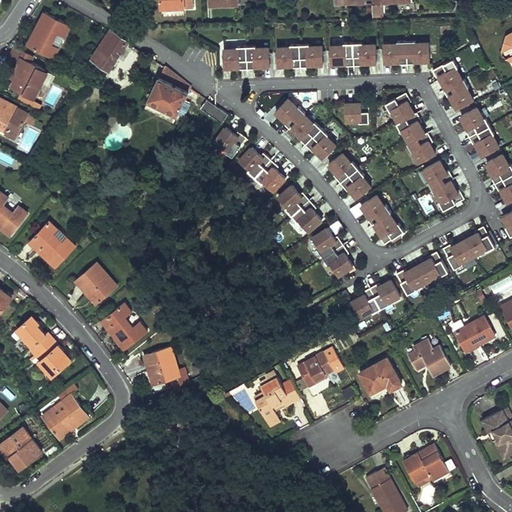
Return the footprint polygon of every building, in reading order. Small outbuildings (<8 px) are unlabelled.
[(411,0),(410,0),(373,0),(373,4),(373,17),(383,17),(384,4),(381,4),(381,1),(411,0)] [(121,11),(114,5),(109,12),(118,17),(121,11)] [(71,25),(47,13),(36,34),(30,44),(54,57),(59,47),(52,43),(58,32),(65,35),(71,25)] [(112,28),(93,56),(110,67),(129,39),(112,28)] [(36,34),(32,32),(26,42),(30,44),(36,34)] [(65,35),(58,32),(52,43),(59,47),(65,35)] [(417,39),(408,40),(408,63),(419,63),(419,60),(431,59),(431,41),(417,42),(417,39)] [(408,63),(408,40),(398,40),(399,42),(385,42),(385,61),(398,60),(398,63),(408,63)] [(355,65),(354,41),(345,42),(345,44),(332,44),(332,62),(345,62),(345,65),(355,65)] [(364,41),(354,41),(355,65),(365,64),(365,61),(378,61),(377,43),(364,43),(364,41)] [(301,43),(292,43),(292,45),(278,46),(279,64),(292,64),(292,66),(302,66),(301,43)] [(310,43),(301,43),(302,66),(312,66),(312,63),(325,63),(324,44),(310,45),(310,43)] [(248,44),(239,45),(239,47),(225,47),(225,65),(238,65),(238,68),(248,68),(248,44)] [(257,44),(248,44),(248,68),(259,67),(259,64),(271,64),(271,46),(257,46),(257,44)] [(25,51),(17,47),(13,54),(21,58),(18,65),(11,78),(15,79),(11,86),(34,98),(48,71),(26,60),(21,58),(25,51)] [(13,54),(10,61),(18,65),(21,58),(13,54)] [(110,67),(93,56),(89,63),(106,74),(110,67)] [(454,58),(434,69),(439,79),(442,77),(447,88),(463,79),(457,68),(459,67),(454,58)] [(159,76),(150,97),(178,113),(179,112),(185,100),(188,95),(187,95),(192,88),(191,86),(192,84),(166,66),(161,77),(159,76)] [(465,78),(445,89),(450,99),(452,97),(458,108),(474,99),(467,87),(469,86),(465,78)] [(408,91),(387,102),(392,110),(394,109),(400,121),(416,113),(410,102),(413,100),(408,91)] [(16,105),(0,96),(0,117),(10,123),(8,128),(6,131),(17,137),(30,113),(19,107),(17,110),(14,108),(16,105)] [(289,96),(277,109),(285,118),(283,120),(290,128),(293,125),(305,112),(307,111),(300,104),(298,106),(289,96)] [(208,98),(202,107),(218,118),(223,122),(229,113),(216,104),(208,98)] [(359,101),(347,102),(347,120),(361,119),(361,121),(370,121),(369,98),(359,98),(359,101)] [(190,102),(185,100),(179,112),(183,115),(190,102)] [(465,127),(470,136),(491,125),(486,117),(484,118),(478,106),(462,114),(468,125),(465,127)] [(400,121),(398,122),(403,131),(405,129),(411,141),(426,133),(421,122),(423,121),(418,111),(416,113),(400,121)] [(299,136),(306,143),(323,127),(316,120),(314,122),(305,112),(293,125),(301,133),(299,136)] [(10,123),(0,117),(0,123),(8,128),(10,123)] [(228,124),(217,139),(228,147),(227,149),(234,154),(248,135),(239,129),(238,132),(228,124)] [(491,125),(470,136),(475,145),(478,144),(484,155),(500,146),(494,134),(495,133),(491,125)] [(323,127),(306,143),(314,150),(316,148),(325,157),(337,144),(328,135),(329,133),(323,127)] [(426,133),(408,143),(413,151),(415,150),(421,161),(436,153),(431,142),(434,141),(429,131),(426,133)] [(253,145),(241,158),(251,167),(252,166),(259,172),(272,158),(265,151),(263,153),(253,145)] [(335,174),(341,182),(359,167),(353,160),(352,161),(343,151),(330,162),(337,172),(335,174)] [(491,174),(496,183),(511,174),(511,164),(510,165),(503,153),(487,162),(493,173),(491,174)] [(272,158),(259,172),(266,178),(264,180),(274,189),(287,176),(277,167),(280,165),(272,158)] [(429,180),(434,189),(436,188),(452,179),(454,178),(449,168),(447,170),(441,159),(425,168),(431,180),(429,180)] [(359,167),(341,182),(348,189),(351,187),(358,197),(372,185),(363,175),(365,174),(359,167)] [(511,174),(496,183),(501,192),(503,190),(509,202),(511,200),(511,174)] [(452,179),(436,188),(442,199),(440,200),(444,209),(465,198),(460,188),(458,189),(452,179)] [(294,183),(280,194),(288,205),(290,204),(296,210),(311,198),(304,190),(302,192),(294,183)] [(0,190),(0,189),(0,225),(11,234),(28,212),(19,205),(15,212),(3,203),(9,196),(0,190)] [(366,215),(372,224),(375,222),(390,212),(392,211),(387,203),(385,204),(377,193),(362,203),(369,214),(366,215)] [(426,215),(435,210),(426,194),(417,199),(426,215)] [(311,198),(296,210),(302,218),(300,219),(309,229),(323,217),(315,208),(318,206),(311,198)] [(511,206),(501,211),(511,234),(511,206)] [(390,212),(375,222),(381,232),(379,234),(385,243),(404,230),(399,222),(397,223),(390,212)] [(50,221),(31,241),(39,249),(42,246),(46,250),(43,252),(57,265),(76,245),(67,237),(62,243),(52,234),(58,228),(50,221)] [(476,232),(466,238),(474,254),(486,248),(487,250),(495,245),(484,225),(475,230),(476,232)] [(328,226),(313,236),(321,247),(319,248),(324,256),(344,243),(338,234),(336,236),(328,226)] [(67,237),(58,228),(52,234),(62,243),(67,237)] [(474,254),(466,238),(455,244),(453,241),(444,247),(455,267),(464,263),(463,261),(474,254)] [(344,243),(324,256),(329,263),(331,262),(338,274),(354,264),(347,253),(350,252),(344,243)] [(430,258),(419,264),(428,280),(439,273),(440,275),(449,271),(437,250),(428,255),(430,258)] [(499,264),(506,262),(502,253),(495,255),(499,264)] [(97,261),(78,279),(98,302),(118,284),(97,261)] [(428,280),(419,264),(408,270),(406,267),(397,272),(408,293),(417,288),(416,286),(428,280)] [(379,281),(370,286),(382,307),(390,303),(389,301),(401,294),(392,278),(381,284),(379,281)] [(0,286),(0,313),(13,296),(0,286)] [(382,307),(370,286),(361,291),(363,294),(352,300),(360,316),(372,310),(373,311),(382,307)] [(511,298),(501,304),(511,324),(511,298)] [(126,302),(104,320),(112,330),(115,327),(117,330),(114,333),(126,348),(149,331),(141,321),(135,326),(127,316),(133,311),(126,302)] [(485,314),(456,329),(467,349),(477,344),(476,342),(479,340),(480,342),(496,334),(485,314)] [(33,315),(18,328),(38,351),(54,338),(49,332),(46,334),(37,324),(40,322),(33,315)] [(430,337),(415,345),(416,347),(418,350),(410,355),(417,367),(427,362),(430,360),(432,364),(429,365),(434,373),(452,364),(441,344),(435,347),(433,348),(431,344),(433,343),(430,337)] [(64,349),(54,338),(38,351),(43,357),(39,361),(53,376),(69,361),(61,351),(64,349)] [(179,369),(172,346),(146,353),(151,371),(154,370),(157,382),(166,380),(180,375),(182,385),(189,383),(185,368),(179,369)] [(64,349),(61,351),(69,361),(72,358),(64,349)] [(324,350),(298,365),(304,376),(304,375),(310,385),(326,376),(324,373),(334,368),(324,350)] [(388,356),(360,370),(373,393),(389,384),(390,387),(391,388),(402,383),(388,356)] [(278,375),(261,385),(265,390),(266,394),(256,399),(269,421),(279,416),(275,408),(273,404),(282,399),(284,403),(285,405),(292,401),(282,382),(278,375)] [(304,375),(304,376),(293,382),(295,384),(298,391),(310,385),(304,375)] [(288,379),(282,382),(292,401),(301,396),(298,391),(295,384),(289,387),(287,383),(288,379)] [(157,382),(155,383),(157,389),(168,386),(166,380),(157,382)] [(389,384),(373,393),(374,395),(390,387),(389,384)] [(265,390),(254,395),(256,399),(266,394),(265,390)] [(89,417),(73,394),(63,401),(64,403),(68,408),(58,415),(54,410),(53,409),(44,415),(60,438),(70,431),(68,428),(71,426),(73,429),(89,417)] [(282,399),(273,404),(275,408),(284,403),(282,399)] [(64,403),(54,410),(58,415),(68,408),(64,403)] [(511,412),(510,408),(485,422),(490,430),(493,429),(505,451),(509,449),(511,453),(511,452),(511,412)] [(279,416),(269,421),(271,425),(281,419),(279,416)] [(24,426),(4,441),(0,444),(0,446),(8,457),(11,455),(20,468),(43,451),(24,426)] [(490,430),(489,431),(493,439),(495,438),(505,457),(511,453),(509,449),(505,451),(493,429),(490,430)] [(419,451),(404,459),(416,482),(431,474),(434,480),(451,470),(435,442),(426,447),(428,450),(421,454),(419,451)] [(385,465),(367,474),(381,502),(380,502),(384,511),(402,511),(408,509),(385,465)]
